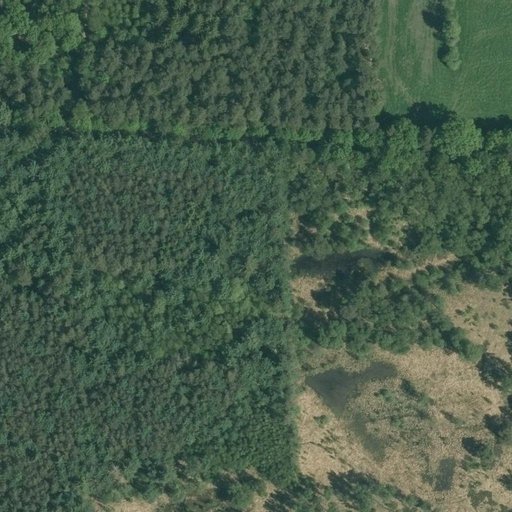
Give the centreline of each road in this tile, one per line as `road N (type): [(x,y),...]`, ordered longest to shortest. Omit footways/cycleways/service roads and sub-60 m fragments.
road 1 (unclassified): [(511,157),(0,133)]
road 2 (track): [(73,136),(87,0)]
